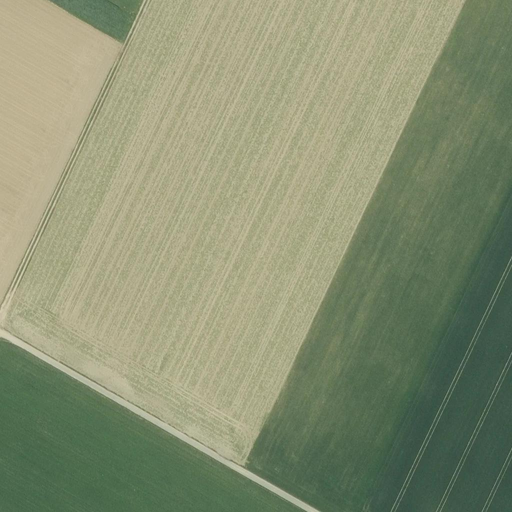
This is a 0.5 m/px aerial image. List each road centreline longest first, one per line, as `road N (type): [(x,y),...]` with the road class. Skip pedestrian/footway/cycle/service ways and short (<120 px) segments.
road 1 (track): [(0,333),(311,511)]
road 2 (track): [(151,0),(0,314)]
